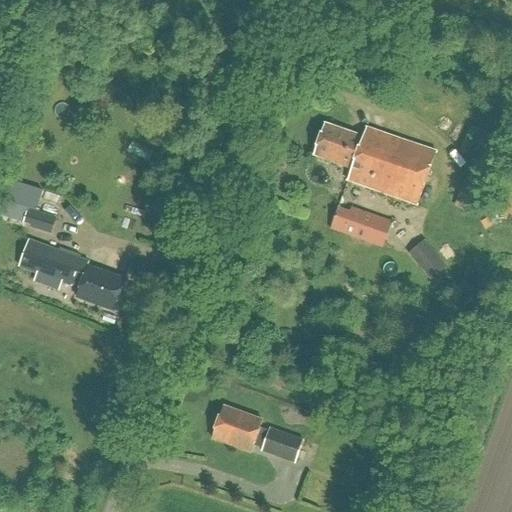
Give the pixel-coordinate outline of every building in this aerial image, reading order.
[(364,138),(326,125),(315,156),(352,170),(348,182),(417,206),(436,152),(367,128),(364,138)] [(484,202),(492,184),(469,173),(461,191),(484,202)] [(2,201),(28,209),(37,212),(44,190),(9,179),(2,201)] [(0,206),(0,215),(23,223),(28,209),(2,201),(0,206)] [(392,222),(351,208),(349,213),(337,208),(329,231),(382,249),(392,222)] [(52,234),(57,219),(37,212),(28,209),(23,223),(31,226),(31,228),(52,234)] [(424,242),(409,254),(432,280),(446,267),(424,242)] [(80,259),(80,260),(48,248),(36,282),(60,291),(63,282),(71,285),(71,284),(81,288),(77,299),(114,312),(126,280),(89,267),(91,263),(80,259)] [(270,432),(260,428),(262,421),(225,407),(214,439),(251,453),(254,444),(264,448),(263,452),(296,464),(301,450),(306,452),(308,447),(302,444),(303,441),(271,429),(270,432)]
